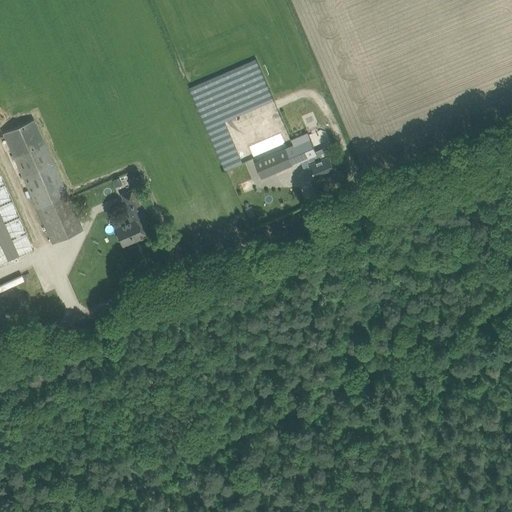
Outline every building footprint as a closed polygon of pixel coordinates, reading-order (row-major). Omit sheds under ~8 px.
[(258,60),(189,84),(201,118),(205,116),(211,135),(216,133),(214,128),(224,124),(221,115),(211,118),(208,111),(269,90),(258,60)] [(5,131),(3,132),(51,242),(52,242),(83,229),(79,220),(34,118),(5,131)] [(294,144),(255,161),(262,177),(308,157),(311,163),(310,164),(316,177),(335,169),(330,160),(329,156),(318,161),(315,154),(317,153),(308,132),(292,139),(294,144)] [(0,264),(33,250),(0,174),(0,264)] [(142,217),(145,216),(133,188),(121,193),(132,219),(116,227),(114,222),(113,223),(123,245),(149,234),(142,217)]
